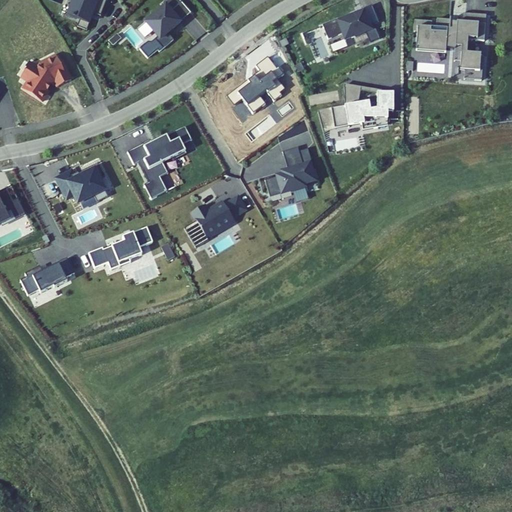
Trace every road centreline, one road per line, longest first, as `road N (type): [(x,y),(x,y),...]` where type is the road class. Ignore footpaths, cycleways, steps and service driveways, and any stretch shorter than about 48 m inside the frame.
road 1 (residential): [(298,0),(133,111),(58,141),(0,153)]
road 2 (track): [(0,291),(105,429),(144,511)]
